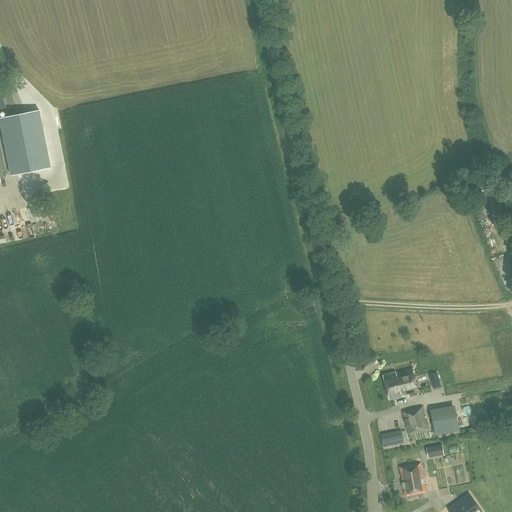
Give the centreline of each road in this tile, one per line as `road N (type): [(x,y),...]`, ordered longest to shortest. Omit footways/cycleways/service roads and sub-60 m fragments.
road 1 (unclassified): [(371,511),(367,442),(259,0)]
road 2 (track): [(334,302),(511,304)]
